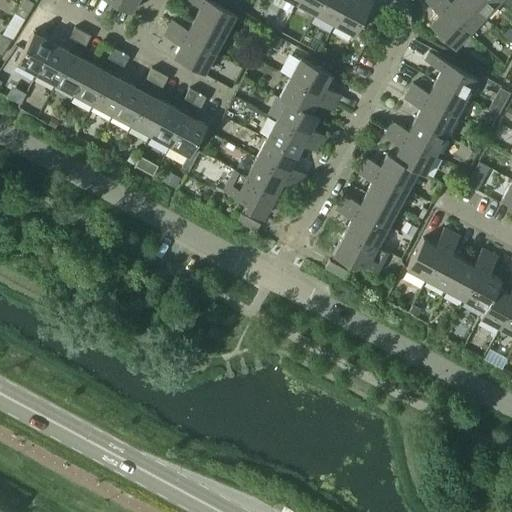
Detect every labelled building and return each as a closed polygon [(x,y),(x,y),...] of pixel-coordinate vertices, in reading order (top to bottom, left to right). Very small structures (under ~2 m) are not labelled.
[(29,0),(20,0),(18,4),(29,10),(34,2),(29,0)] [(136,0),(109,0),(130,11),(136,0)] [(194,16),(224,33),(235,13),(211,0),(189,0),(200,5),(194,16)] [(296,0),(296,2),(315,12),(321,0),(296,0)] [(321,0),(315,12),(334,23),(345,0),(321,0)] [(345,0),(334,23),(354,33),(371,0),(345,0)] [(469,30),(437,0),(424,0),(425,0),(438,13),(428,23),(453,47),(469,30)] [(437,0),(469,30),(484,15),(468,0),(437,0)] [(468,0),(484,15),(498,0),(468,0)] [(18,4),(14,12),(7,23),(18,29),(24,18),(29,10),(18,4)] [(214,52),(224,33),(194,16),(188,28),(172,19),(167,27),(214,52)] [(69,37),(77,41),(83,30),(75,26),(69,37)] [(214,52),(167,27),(163,35),(179,43),(173,55),(203,72),(214,52)] [(83,30),(77,41),(85,45),(91,35),(83,30)] [(36,73),(53,41),(33,31),(16,62),(36,73)] [(1,33),(0,34),(0,43),(6,47),(11,39),(1,33)] [(36,73),(55,83),(72,51),(53,41),(36,73)] [(107,57),(115,61),(121,51),(113,47),(107,57)] [(91,62),(72,51),(55,83),(74,93),(91,62)] [(121,51),(115,61),(123,66),(129,55),(121,51)] [(429,51),(424,60),(440,69),(434,80),(465,96),(476,76),(429,51)] [(289,77),(336,102),(340,94),(324,85),(330,73),(300,57),(289,77)] [(74,93),(93,103),(110,72),(91,62),(74,93)] [(146,78),(154,82),(159,71),(151,67),(146,78)] [(159,71),(154,82),(162,86),(168,76),(159,71)] [(129,82),(110,72),(93,103),(112,113),(129,82)] [(310,112),(310,111),(315,101),(332,110),(336,102),(289,77),(278,97),(285,100),(286,100),(310,112)] [(412,82),(408,90),(455,115),(465,96),(434,80),(428,91),(412,82)] [(112,113),(131,124),(148,92),(129,82),(112,113)] [(184,98),(192,102),(197,92),(189,87),(184,98)] [(408,90),(404,98),(420,107),(416,114),(414,118),(444,134),(455,115),(408,90)] [(167,103),(148,92),(131,124),(150,134),(167,103)] [(197,92),(192,102),(200,107),(206,96),(197,92)] [(285,100),(276,118),(323,143),(327,136),(311,127),(317,115),(310,111),(310,112),(286,100),(285,100)] [(186,113),(167,103),(150,134),(169,144),(186,113)] [(186,113),(169,144),(189,155),(206,123),(186,113)] [(276,118),(265,137),(296,154),(302,143),(318,152),(323,143),(276,118)] [(392,120),(387,128),(434,153),(444,134),(414,118),(408,129),(392,120)] [(387,128),(383,136),(399,145),(393,157),(416,170),(423,174),(434,153),(387,128)] [(99,137),(95,145),(103,149),(107,141),(99,137)] [(265,137),(255,156),(302,182),(306,174),(290,165),(296,154),(265,137)] [(364,155),(360,163),(406,188),(416,170),(393,157),(386,153),(380,164),(364,155)] [(255,156),(246,174),(245,176),(276,192),(282,181),(298,190),(302,182),(255,156)] [(360,163),(355,171),(371,180),(365,191),(396,207),(406,188),(360,163)] [(245,176),(246,174),(234,168),(223,189),(246,202),(243,207),(262,217),(276,192),(245,176)] [(511,179),(501,199),(511,204),(511,179)] [(343,193),(339,201),(386,226),(396,207),(365,191),(360,202),(343,193)] [(339,201),(335,209),(351,218),(345,229),(376,245),(386,226),(339,201)] [(236,220),(255,230),(260,222),(241,212),(236,220)] [(426,278),(451,231),(443,227),(434,243),(422,237),(406,267),(426,278)] [(345,229),(332,254),(351,264),(353,259),(377,272),(388,251),(376,245),(345,229)] [(426,278),(445,288),(461,258),(450,252),(459,236),(451,231),(426,278)] [(445,288),(464,298),(489,252),(481,248),(472,264),(461,258),(445,288)] [(464,298),(483,309),(496,285),(497,286),(500,279),(488,272),(497,256),(489,252),(464,298)] [(329,259),(325,267),(344,277),(348,269),(329,259)] [(499,326),(511,302),(511,283),(508,292),(497,286),(496,285),(483,309),(479,316),(499,326)] [(511,302),(499,326),(511,333),(511,302)]
